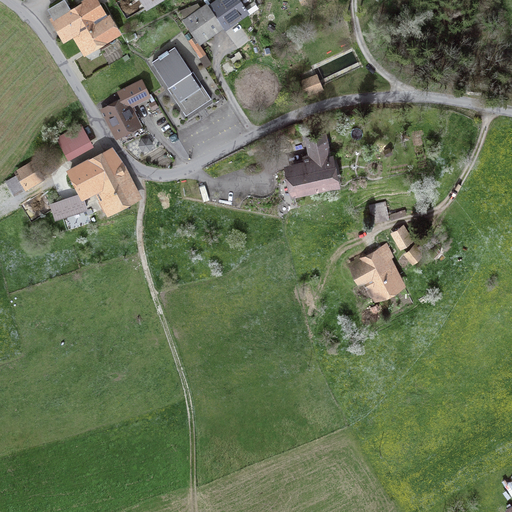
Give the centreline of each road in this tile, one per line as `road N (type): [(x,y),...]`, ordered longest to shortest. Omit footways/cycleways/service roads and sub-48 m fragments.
road 1 (unclassified): [(511,111),(415,96),(343,100),(157,174),(118,150),(43,34),(8,0)]
road 2 (track): [(141,169),(140,245),(191,405),(193,504)]
road 3 (track): [(415,96),(370,60),(354,0)]
